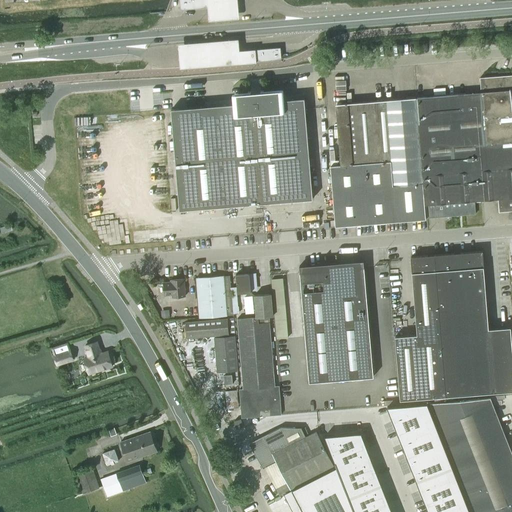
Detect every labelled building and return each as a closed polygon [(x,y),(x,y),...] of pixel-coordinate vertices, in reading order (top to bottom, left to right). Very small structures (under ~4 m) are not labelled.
[(179,0),(181,9),(182,9),(209,7),(208,0),(179,0)] [(238,0),(206,0),(209,21),(240,18),(238,0)] [(239,38),(177,44),(179,68),(256,61),(255,49),(240,50),(239,38)] [(257,49),(258,61),(275,60),(282,57),(282,47),(257,49)] [(416,98),(425,204),(474,200),(497,198),(498,212),(511,210),(511,75),(480,78),(481,92),(416,98)] [(180,210),(313,199),(305,98),(274,101),(274,94),(264,92),(264,91),(261,91),(251,92),(248,92),(248,94),(243,95),(244,103),(171,109),(172,109),(180,209),(180,210)] [(425,219),(424,204),(415,97),(335,104),(340,165),(331,166),(336,226),(425,219)] [(474,200),(425,204),(426,218),(475,213),(474,200)] [(0,227),(0,228),(2,233),(13,230),(11,224),(0,227)] [(395,336),(400,399),(511,390),(511,349),(510,326),(488,328),(482,250),(460,252),(460,253),(454,253),(434,254),(434,255),(427,255),(410,256),(417,334),(395,336)] [(299,272),(309,381),(374,376),(364,266),(366,266),(365,266),(339,268),(339,262),(324,263),(324,269),(298,271),(298,272),(299,272)] [(235,274),(237,294),(249,293),(247,272),(235,274)] [(195,277),(197,317),(233,315),(230,275),(195,277)] [(287,318),(285,277),(273,277),(275,319),(287,318)] [(170,295),(170,297),(184,296),(183,278),(169,279),(169,282),(164,282),(165,295),(170,295)] [(231,287),(234,312),(240,312),(239,306),(238,306),(238,304),(244,303),(243,297),(237,298),(236,287),(231,287)] [(237,319),(243,389),(274,386),(269,316),(272,316),(270,293),(253,295),(255,317),(237,319)] [(228,318),(185,322),(186,338),(215,336),(217,372),(238,370),(235,336),(234,318),(228,318)] [(85,359),(90,374),(113,367),(108,352),(101,354),(98,343),(86,346),(89,358),(85,359)] [(70,351),(55,356),(58,365),(74,361),(70,351)] [(224,375),(225,384),(233,384),(232,374),(224,375)] [(274,386),(243,389),(240,389),(242,417),(281,414),(279,386),(274,386)] [(225,391),(227,409),(239,408),(237,390),(225,391)] [(511,511),(511,456),(505,439),(489,398),(432,404),(472,511),(511,511)] [(427,403),(387,407),(398,435),(434,421),(427,403)] [(233,421),(236,429),(243,426),(240,419),(233,421)] [(434,421),(398,435),(407,458),(444,444),(434,421)] [(306,436),(302,427),(281,426),(249,443),(253,450),(255,449),(263,463),(261,464),(263,469),(276,462),(283,476),(272,482),(279,495),(335,467),(318,433),(317,430),(306,436)] [(117,434),(115,427),(109,429),(111,436),(117,434)] [(150,431),(121,441),(128,461),(158,451),(150,431)] [(361,433),(325,436),(333,456),(365,443),(361,433)] [(365,443),(333,456),(336,462),(335,462),(337,467),(338,470),(371,457),(365,443)] [(444,444),(407,458),(417,482),(453,467),(444,444)] [(103,453),(107,465),(120,461),(115,448),(103,453)] [(371,457),(338,470),(344,484),(376,471),(371,457)] [(101,478),(108,497),(147,483),(140,464),(101,478)] [(337,467),(292,489),(303,511),(354,511),(355,511),(349,498),(344,484),(338,470),(337,467)] [(453,467),(417,482),(426,505),(462,491),(453,467)] [(100,488),(93,469),(77,474),(83,494),(100,488)] [(376,471),(344,484),(349,498),(382,485),(376,471)] [(382,485),(349,498),(355,511),(388,499),(382,485)] [(470,511),(462,491),(426,505),(428,511),(470,511)] [(392,511),(388,499),(355,511),(354,511),(392,511)]
